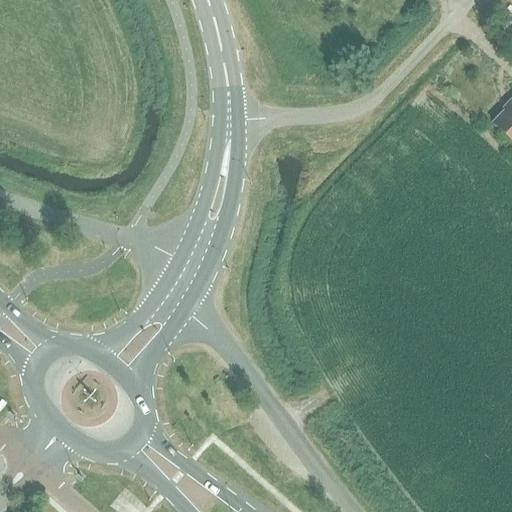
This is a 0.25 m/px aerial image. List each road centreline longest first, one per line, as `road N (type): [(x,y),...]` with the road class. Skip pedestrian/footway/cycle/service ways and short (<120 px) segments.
road 1 (unclassified): [(228,120),(348,117),(374,106),(472,0)]
road 2 (unclassified): [(347,511),(234,357),(173,298)]
road 3 (unclassified): [(191,267),(128,238),(0,201)]
road 4 (unclassified): [(191,267),(220,196),(228,120)]
road 5 (primary): [(253,511),(129,424)]
road 6 (unclassified): [(228,120),(227,77),(203,0)]
